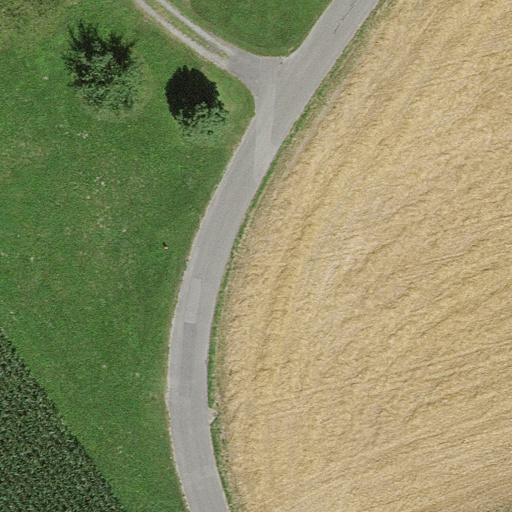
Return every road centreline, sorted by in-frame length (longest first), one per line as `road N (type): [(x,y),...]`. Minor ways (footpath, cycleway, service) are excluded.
road 1 (unclassified): [(353,0),(251,152),(199,271),(181,416),(212,511)]
road 2 (unknown): [(251,152),(172,30),(133,0)]
